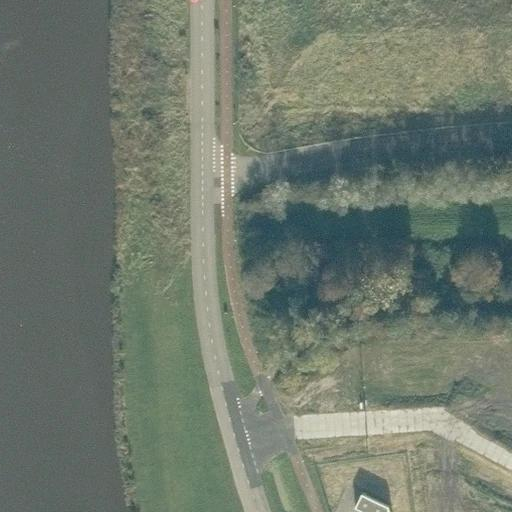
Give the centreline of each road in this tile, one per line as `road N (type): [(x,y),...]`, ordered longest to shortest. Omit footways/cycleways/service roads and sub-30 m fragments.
road 1 (unclassified): [(259,511),(213,349),(202,170)]
road 2 (unclassified): [(202,170),(511,133)]
road 3 (unclassified): [(202,170),(202,0)]
